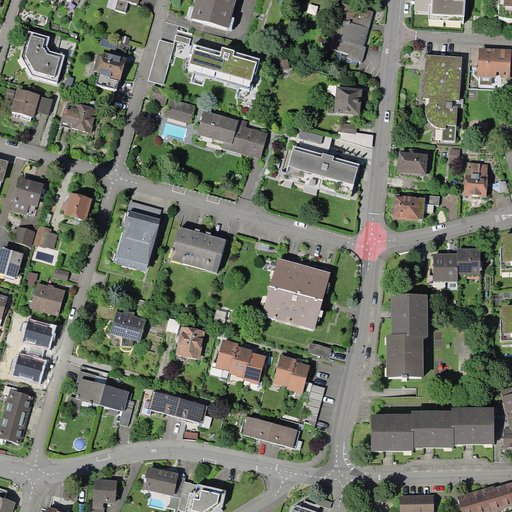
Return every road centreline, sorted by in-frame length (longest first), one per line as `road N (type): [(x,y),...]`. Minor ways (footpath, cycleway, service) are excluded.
road 1 (residential): [(39,473),(113,177)]
road 2 (residential): [(39,473),(163,451),(304,477)]
road 3 (residential): [(113,177),(371,251)]
road 4 (residential): [(371,251),(331,477)]
road 5 (residential): [(395,25),(371,251)]
road 6 (residential): [(113,177),(164,0)]
road 7 (residential): [(348,478),(511,475)]
road 8 (residential): [(511,215),(371,251)]
road 9 (unknown): [(158,20),(232,42),(253,0)]
